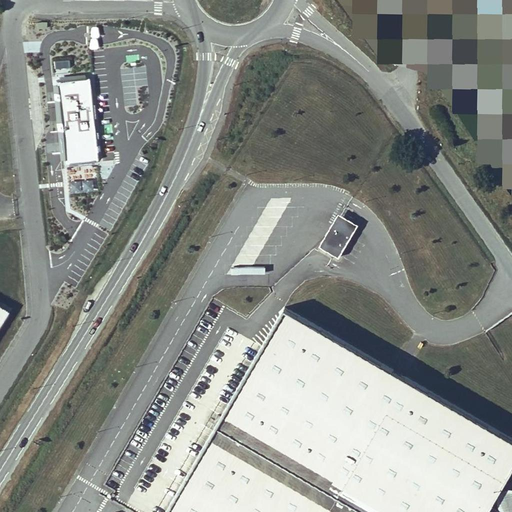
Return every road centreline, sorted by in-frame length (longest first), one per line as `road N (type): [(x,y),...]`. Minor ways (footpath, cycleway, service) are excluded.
road 1 (primary): [(211,83),(197,130),(141,241),(0,471)]
road 2 (unknown): [(138,143),(158,128),(168,104),(175,71),(169,44),(134,31),(71,33),(48,43),(61,197),(86,235)]
road 3 (unclassified): [(27,0),(14,21),(42,302),(37,329),(0,390)]
road 4 (unclassified): [(336,43),(389,93),(511,270)]
road 5 (unknown): [(138,143),(158,96),(158,62),(141,51),(118,57),(128,162)]
road 6 (unclassified): [(62,0),(187,5)]
